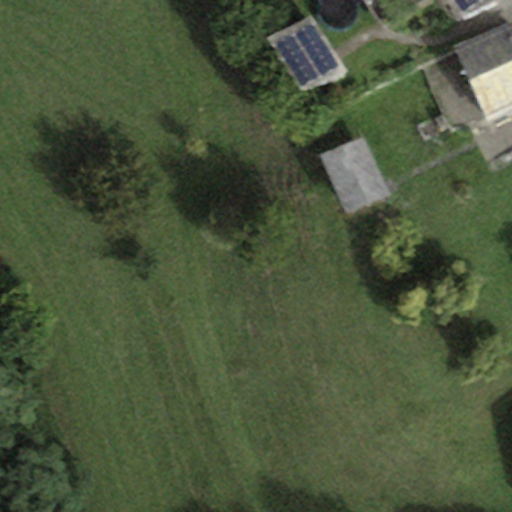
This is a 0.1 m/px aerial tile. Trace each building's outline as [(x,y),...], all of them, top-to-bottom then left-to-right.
[(444,0),(461,24),(496,0),(444,0)] [(346,71),(310,16),(266,37),(301,96),(346,71)] [(511,23),(455,47),(485,122),(511,111),(511,23)] [(511,114),(478,130),(493,163),(511,154),(511,114)] [(363,135),(319,153),(344,214),(388,196),(363,135)]
